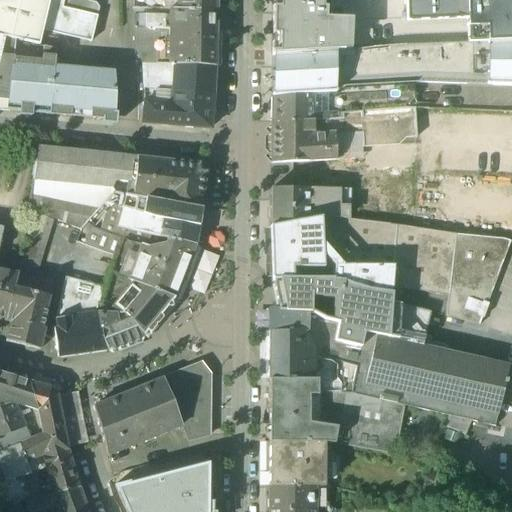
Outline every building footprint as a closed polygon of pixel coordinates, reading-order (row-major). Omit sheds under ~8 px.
[(0,0),(0,37),(4,38),(38,46),(41,31),(55,34),(61,9),(63,0),(0,0)] [(215,0),(132,0),(133,9),(168,11),(215,13),(215,12),(215,0)] [(304,0),(273,0),(272,54),(303,53),(304,31),(305,7),(304,0)] [(343,0),(344,10),(312,11),(312,7),(305,7),(304,31),(355,29),(355,28),(359,28),(361,50),(403,46),(401,28),(384,30),(382,12),(383,11),(382,0),(402,0),(403,0),(404,0),(343,0)] [(511,0),(405,0),(406,22),(466,20),(467,27),(511,26),(511,0)] [(96,18),(61,9),(55,34),(90,42),(96,18)] [(215,13),(168,11),(168,17),(138,16),(138,28),(176,30),(215,33),(215,13)] [(467,43),(511,41),(511,26),(467,27),(467,43)] [(215,33),(176,30),(138,28),(134,28),(134,50),(142,65),(214,68),(215,33)] [(38,46),(4,38),(0,55),(0,110),(20,112),(19,115),(31,117),(32,113),(49,115),(54,67),(55,50),(38,46)] [(511,41),(486,43),(486,45),(488,45),(488,73),(486,73),(486,74),(488,74),(488,84),(486,84),(486,86),(511,86),(511,41)] [(403,46),(361,50),(335,51),(335,53),(335,92),(335,94),(341,88),(414,84),(425,84),(486,86),(486,84),(488,84),(488,74),(486,74),(486,73),(488,73),(488,45),(486,45),(486,43),(403,46)] [(303,53),(272,54),(272,56),(274,56),(273,96),(271,96),(271,98),(272,98),(322,95),(335,94),(335,92),(326,92),(327,54),(335,53),(335,51),(303,53)] [(214,68),(142,65),(143,89),(213,95),(214,68)] [(113,73),(54,67),(49,115),(102,120),(102,124),(116,125),(117,114),(114,113),(115,97),(113,73)] [(414,84),(341,88),(335,94),(322,95),(322,105),(339,104),(355,103),(356,113),(357,113),(405,109),(414,109),(415,109),(414,84)] [(213,95),(143,89),(144,102),(142,123),(210,129),(213,95)] [(322,95),(272,98),(271,124),(342,120),(342,115),(341,115),(339,104),(322,105),(322,95)] [(355,103),(339,104),(341,115),(342,115),(356,113),(355,103)] [(405,109),(357,113),(359,135),(361,134),(362,148),(363,148),(363,147),(397,145),(404,138),(414,137),(414,138),(416,138),(414,109),(405,109)] [(342,120),(271,124),(271,165),(335,161),(334,136),(359,135),(357,113),(356,113),(342,115),(342,120)] [(38,147),(20,145),(15,174),(34,176),(38,147)] [(199,165),(151,160),(151,159),(136,158),(135,159),(51,150),(51,149),(38,147),(34,176),(33,180),(112,188),(115,181),(127,183),(126,195),(141,198),(201,210),(205,172),(199,165)] [(112,188),(33,180),(29,211),(45,214),(44,215),(80,230),(114,193),(112,188)] [(346,190),(270,190),(270,228),(321,217),(322,217),(345,220),(346,190)] [(201,210),(141,198),(137,213),(198,227),(201,210)] [(113,205),(92,229),(116,237),(118,228),(124,209),(113,205)] [(198,227),(137,213),(124,209),(118,228),(167,239),(166,239),(194,246),(198,227)] [(35,215),(27,243),(18,273),(36,277),(52,220),(35,215)] [(322,217),(321,217),(270,228),(271,280),(292,280),(291,268),(333,269),(331,282),(331,283),(342,284),(344,286),(366,293),(390,296),(391,288),(396,227),(393,226),(345,220),(322,217)] [(0,243),(3,228),(0,227),(0,319),(5,320),(18,273),(0,269),(0,243)] [(451,235),(396,227),(391,288),(447,296),(445,317),(479,326),(510,242),(503,240),(470,236),(451,235)] [(165,244),(148,247),(116,237),(92,229),(91,229),(84,245),(116,257),(111,273),(133,282),(173,299),(194,246),(166,239),(165,244)] [(36,277),(18,273),(5,320),(11,322),(7,341),(40,349),(45,329),(42,328),(53,281),(36,277)] [(107,288),(66,277),(56,319),(99,313),(107,288)] [(292,280),(271,280),(278,312),(306,313),(309,313),(323,321),(337,324),(333,343),(360,350),(364,334),(422,347),(430,314),(389,303),(390,296),(366,293),(344,286),(342,284),(331,283),(331,282),(314,280),(292,280)] [(173,299),(133,282),(112,308),(119,314),(125,314),(143,336),(173,299)] [(278,312),(269,312),(269,332),(302,333),(306,333),(306,313),(278,312)] [(99,313),(56,319),(58,328),(55,329),(59,357),(106,350),(108,349),(103,339),(99,313)] [(119,314),(99,313),(103,339),(108,349),(143,336),(125,314),(119,314)] [(323,321),(309,313),(306,313),(306,333),(302,333),(317,357),(356,368),(360,350),(333,343),(337,324),(323,321)] [(302,333),(269,332),(268,381),(316,381),(316,394),(344,394),(344,383),(352,384),(355,368),(356,368),(317,357),(302,333)] [(422,347),(364,334),(360,350),(356,368),(355,368),(352,384),(350,394),(401,406),(449,417),(464,420),(494,427),(504,384),(508,367),(487,361),(422,347)] [(199,365),(163,379),(182,426),(181,426),(187,442),(208,436),(209,377),(199,365)] [(163,379),(94,407),(107,456),(181,426),(182,426),(163,379)] [(29,390),(0,380),(0,451),(19,444),(20,444),(42,435),(38,411),(34,412),(34,410),(29,390)] [(316,381),(268,381),(268,415),(305,424),(305,394),(316,394),(316,381)] [(57,398),(29,390),(34,410),(34,412),(38,411),(42,435),(46,455),(67,449),(57,398)] [(392,455),(401,406),(350,394),(344,394),(316,394),(305,394),(305,424),(268,415),(268,443),(324,443),(392,455)] [(464,420),(449,417),(445,427),(460,434),(464,420)] [(20,444),(19,444),(27,464),(28,463),(31,474),(45,469),(42,456),(46,455),(42,435),(20,444)] [(324,443),(268,443),(268,487),(324,487),(324,443)] [(19,444),(0,451),(0,479),(22,474),(23,476),(31,474),(28,463),(27,464),(19,444)] [(46,455),(42,456),(45,469),(51,489),(53,495),(79,489),(67,449),(46,455)] [(207,511),(208,461),(116,485),(126,511),(207,511)] [(45,469),(31,474),(23,476),(30,502),(48,496),(46,490),(51,489),(45,469)] [(22,474),(0,479),(0,510),(10,508),(18,506),(18,505),(26,503),(30,502),(23,476),(22,474)] [(324,487),(268,487),(267,511),(313,511),(314,509),(327,509),(327,487),(324,487)] [(79,489),(53,495),(58,506),(59,511),(78,511),(86,509),(79,489)] [(48,496),(30,502),(26,503),(30,511),(36,511),(44,510),(58,506),(53,495),(48,496)]
